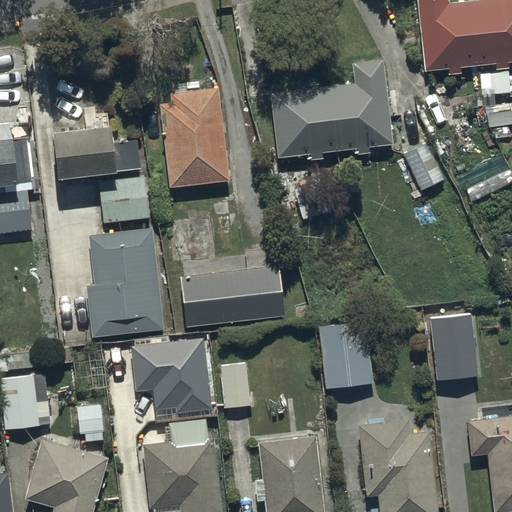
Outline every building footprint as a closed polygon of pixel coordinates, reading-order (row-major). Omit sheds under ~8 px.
[(509,64),(511,64),(511,0),(484,0),(450,4),(449,0),(417,0),(425,73),(449,71),(450,76),(462,75),(462,69),(496,66),(497,72),(509,70),(509,64)] [(370,149),(394,146),(384,61),(352,65),(355,85),(271,95),(278,160),(311,156),(312,162),(324,161),(323,155),(357,151),(358,156),(371,155),(370,149)] [(170,189),(230,182),(219,89),(171,94),(172,104),(161,105),(170,189)] [(59,183),(118,176),(117,173),(114,145),(112,129),(54,136),(59,183)] [(14,140),(0,141),(0,190),(19,188),(14,140)] [(117,173),(141,170),(138,142),(114,145),(117,173)] [(422,192),(445,181),(428,144),(404,155),(422,192)] [(104,224),(150,219),(145,177),(99,183),(104,224)] [(0,234),(33,231),(28,192),(0,194),(0,234)] [(213,213),(168,216),(171,257),(215,255),(213,213)] [(165,331),(154,229),(90,236),(95,286),(87,287),(93,339),(165,331)] [(187,329),(285,318),(280,267),(181,278),(187,329)] [(432,375),(464,371),(458,309),(425,312),(432,375)] [(368,323),(319,328),(326,391),(374,385),(368,323)] [(213,411),(205,339),(131,347),(136,393),(153,391),(156,412),(176,409),(177,415),(213,411)] [(0,372),(36,368),(35,353),(0,356),(0,372)] [(225,410),(252,407),(248,365),(221,367),(225,410)] [(45,375),(0,380),(0,381),(6,430),(51,425),(45,375)] [(102,406),(78,408),(80,436),(85,435),(86,443),(104,441),(103,433),(104,433),(102,406)] [(494,511),(511,511),(511,418),(468,423),(472,458),(488,456),(494,511)] [(223,511),(216,439),(209,440),(207,421),(169,425),(171,444),(144,446),(150,510),(154,510),(154,511),(223,511)] [(379,511),(438,511),(431,434),(411,436),(410,422),(359,427),(367,499),(378,498),(379,511)] [(325,511),(318,438),(259,444),(263,481),(256,481),(258,503),(265,503),(266,511),(325,511)] [(53,511),(95,511),(110,460),(42,440),(25,501),(55,510),(53,511)] [(0,511),(14,511),(10,474),(0,475),(0,511)]
